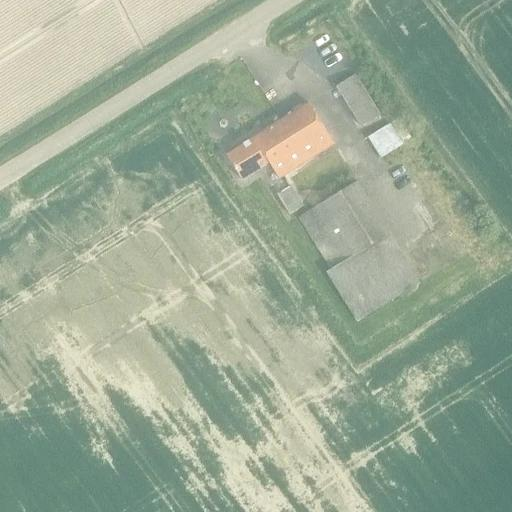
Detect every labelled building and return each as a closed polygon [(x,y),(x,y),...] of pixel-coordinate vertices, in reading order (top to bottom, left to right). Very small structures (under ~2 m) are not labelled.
[(336,86),(361,127),(380,116),(354,75),(336,86)] [(269,163),(279,179),(334,144),(308,103),(226,155),(242,180),(269,163)] [(366,136),(378,156),(408,140),(396,119),(366,136)] [(387,234),(355,182),(292,219),(326,270),(387,234)] [(277,195),(290,215),(304,206),(291,186),(277,195)] [(419,283),(387,234),(326,270),(324,272),(355,323),(419,283)]
